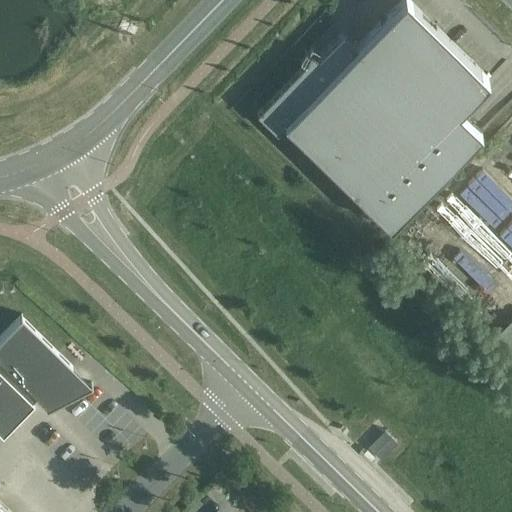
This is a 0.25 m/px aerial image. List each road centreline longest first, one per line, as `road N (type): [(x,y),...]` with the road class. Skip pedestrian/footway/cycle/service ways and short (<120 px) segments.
road 1 (tertiary): [(228,0),(134,97),(69,150)]
road 2 (tertiary): [(245,384),(113,247)]
road 3 (tertiary): [(376,511),(245,384)]
road 4 (unclassified): [(124,511),(245,384)]
